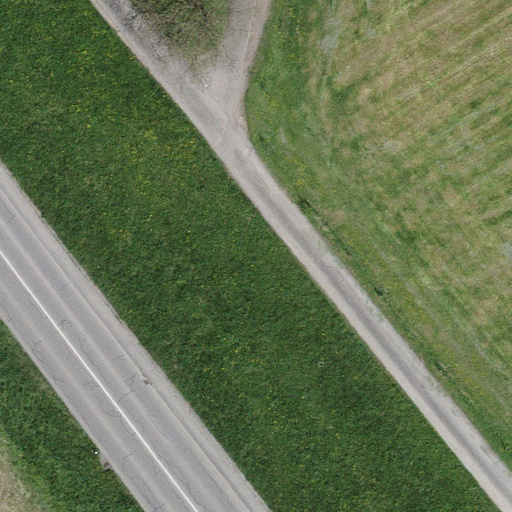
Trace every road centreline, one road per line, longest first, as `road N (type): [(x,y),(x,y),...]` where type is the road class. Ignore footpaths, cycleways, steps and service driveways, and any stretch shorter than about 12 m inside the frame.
road 1 (track): [(511,497),(228,139)]
road 2 (primary): [(206,511),(0,230)]
road 3 (track): [(228,139),(110,0)]
